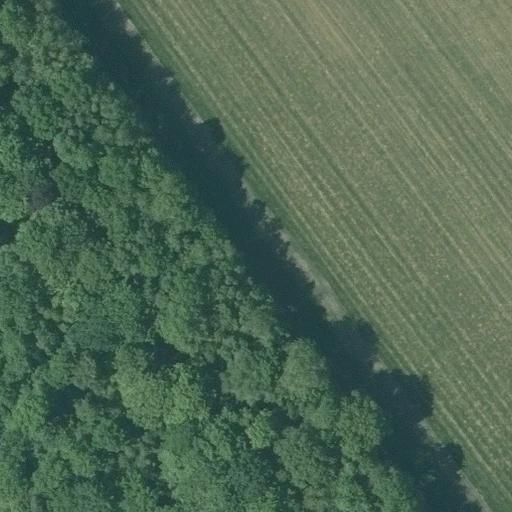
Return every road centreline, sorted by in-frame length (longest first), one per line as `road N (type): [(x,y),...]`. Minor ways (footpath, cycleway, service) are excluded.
road 1 (track): [(0,123),(282,511)]
road 2 (track): [(251,511),(0,164)]
